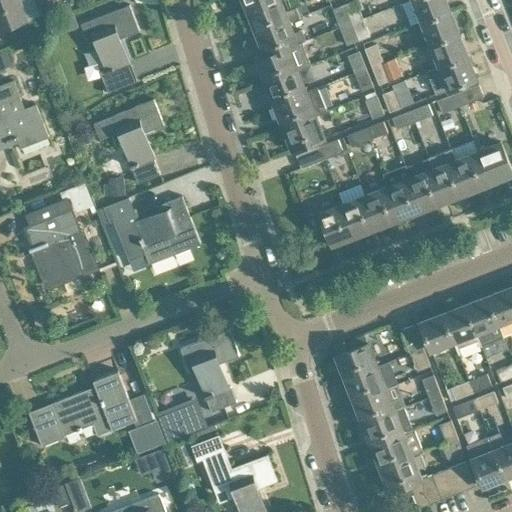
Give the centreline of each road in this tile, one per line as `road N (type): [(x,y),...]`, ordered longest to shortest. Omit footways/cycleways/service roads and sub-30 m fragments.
road 1 (residential): [(259,276),(181,0)]
road 2 (residential): [(23,368),(259,276)]
road 3 (residential): [(292,338),(511,253)]
road 4 (residential): [(341,511),(292,338)]
